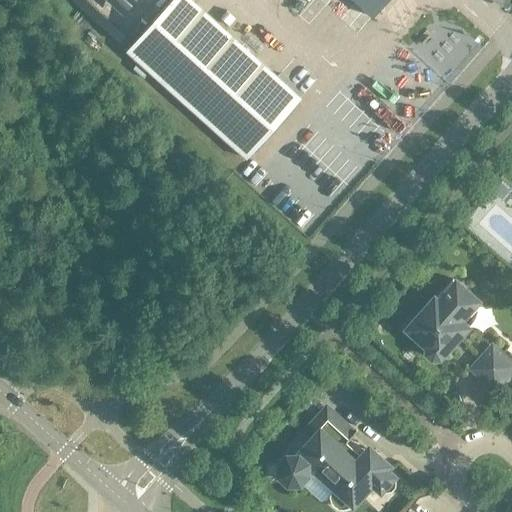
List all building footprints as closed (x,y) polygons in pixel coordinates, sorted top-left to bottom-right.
[(73,0),(124,48),(169,0),(73,0)] [(302,98),(193,0),(172,0),(127,50),(247,158),(302,98)] [(354,0),(374,17),(389,0),(354,0)] [(423,329),(416,336),(427,346),(428,353),(433,358),(440,357),(449,347),(447,345),(455,336),(459,339),(469,329),(460,321),(464,316),(471,316),(478,308),(478,301),(456,282),(439,301),(435,298),(414,321),(423,329)] [(511,367),(511,364),(492,347),(473,368),(495,387),(511,367)] [(280,465),(281,475),(289,483),(300,482),(307,474),(306,463),(308,461),(336,486),(334,488),(331,492),(331,497),(332,501),(335,505),(339,507),(343,508),(348,507),(373,481),(381,489),(385,490),(390,491),(395,485),(394,481),(392,476),(384,469),(387,465),(378,458),(375,461),(366,453),(360,460),(357,457),(355,458),(346,450),(347,448),(344,445),(357,431),(356,430),(353,434),(327,411),(309,430),(316,436),(298,456),(288,457),(280,465)]
